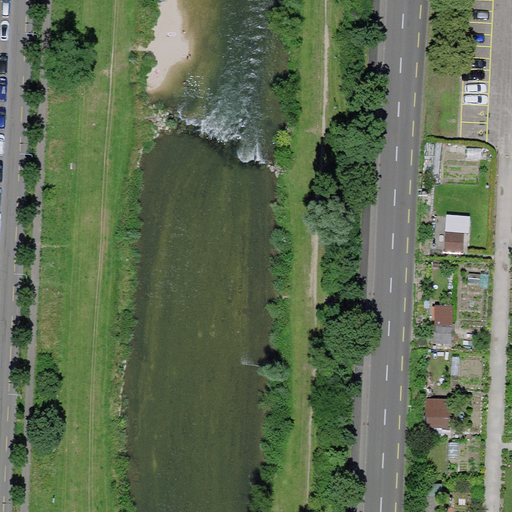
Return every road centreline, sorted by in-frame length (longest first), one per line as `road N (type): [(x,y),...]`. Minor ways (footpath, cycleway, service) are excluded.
road 1 (secondary): [(404,0),(380,511)]
road 2 (track): [(510,0),(490,511)]
road 3 (tertiary): [(0,417),(19,0)]
